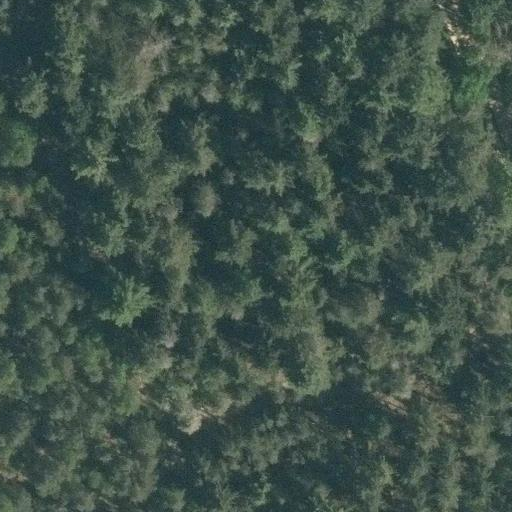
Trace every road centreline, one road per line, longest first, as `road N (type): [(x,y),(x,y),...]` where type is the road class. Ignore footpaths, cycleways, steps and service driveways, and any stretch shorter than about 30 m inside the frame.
road 1 (track): [(174,410),(333,373),(408,389),(511,361)]
road 2 (track): [(193,463),(59,511)]
